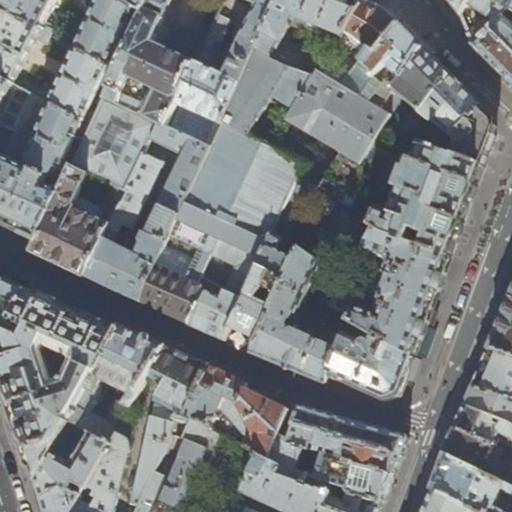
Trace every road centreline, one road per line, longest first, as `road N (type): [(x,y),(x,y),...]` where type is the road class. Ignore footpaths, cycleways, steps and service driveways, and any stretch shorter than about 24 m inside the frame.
road 1 (residential): [(0,255),(288,386),(435,422)]
road 2 (residential): [(435,422),(511,220)]
road 3 (residential): [(511,105),(454,47),(426,0)]
